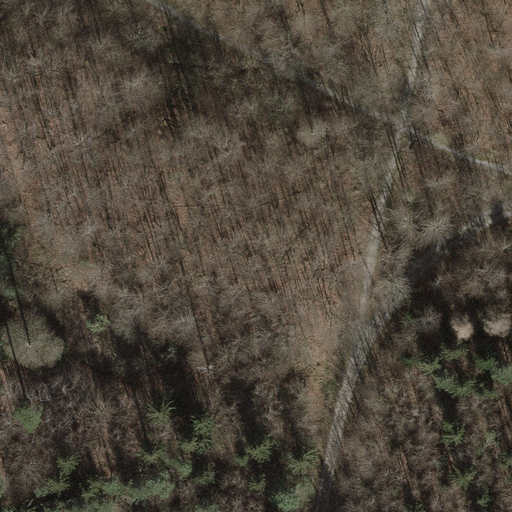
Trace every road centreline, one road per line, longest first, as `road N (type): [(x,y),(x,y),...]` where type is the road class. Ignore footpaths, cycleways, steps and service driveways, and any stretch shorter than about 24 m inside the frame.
road 1 (track): [(326,511),(359,342),(403,279),(463,222),(511,203)]
road 2 (track): [(155,0),(237,47),(402,120)]
road 3 (track): [(402,120),(359,342)]
road 4 (track): [(402,120),(511,170)]
